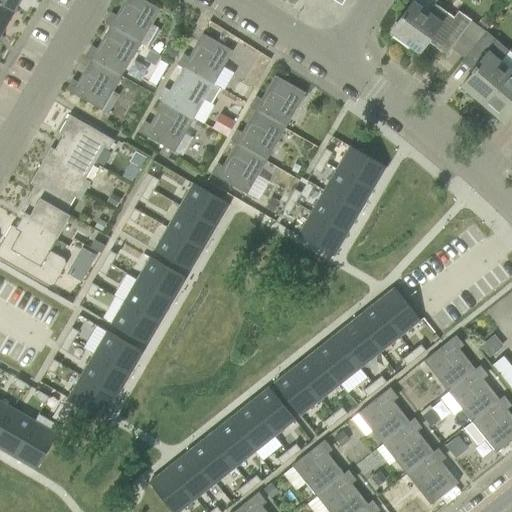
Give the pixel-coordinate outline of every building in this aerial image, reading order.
[(0,0),(0,2),(14,11),(20,0),(0,0)] [(144,0),(124,0),(116,15),(111,12),(105,23),(110,26),(110,25),(141,42),(140,43),(146,46),(157,27),(152,24),(161,9),(144,0)] [(451,49),(471,21),(456,10),(452,16),(434,4),(436,0),(414,0),(413,2),(391,32),(419,52),(427,41),(432,35),(451,49)] [(0,32),(1,33),(14,11),(0,2),(0,32)] [(91,45),(86,55),(85,56),(91,59),(91,58),(117,73),(126,56),(132,58),(140,43),(141,42),(110,25),(110,26),(97,48),(91,45)] [(511,69),(511,54),(496,41),(485,32),(464,58),(463,60),(461,62),(471,70),(473,72),(462,85),(483,103),(510,72),(511,69)] [(202,33),(189,57),(184,54),(177,65),(182,68),(183,67),(209,82),(219,64),(224,67),(233,51),(202,33)] [(163,53),(173,60),(179,50),(168,44),(163,53)] [(160,56),(150,50),(144,60),(155,66),(160,56)] [(72,78),(67,89),(66,90),(85,100),(107,112),(118,95),(112,92),(121,77),(116,74),(117,73),(91,58),(91,59),(78,81),(72,78)] [(219,88),(214,85),(209,82),(183,67),(182,68),(169,90),(164,87),(158,98),(158,99),(163,102),(164,100),(190,115),(189,116),(194,119),(200,122),(219,88)] [(511,74),(510,72),(483,103),(505,122),(511,113),(511,74)] [(256,109),(281,123),(291,106),(296,109),(305,93),(275,75),(256,109)] [(145,120),(139,130),(139,131),(182,156),(193,138),(186,134),(194,119),(189,116),(190,115),(164,100),(163,102),(150,123),(145,120)] [(281,124),(281,123),(256,109),(251,106),(250,107),(255,110),(236,142),(262,157),(272,140),(276,143),(286,126),(281,124)] [(114,140),(70,115),(59,133),(63,135),(59,142),(94,163),(104,147),(109,150),(114,140)] [(216,130),(227,137),(235,123),(224,116),(216,130)] [(262,157),(236,142),(236,143),(231,140),(231,141),(235,143),(217,175),(212,173),(212,174),(247,194),(247,193),(243,190),(253,173),(257,175),(266,160),(262,157)] [(94,163),(59,142),(55,149),(51,147),(30,183),(34,185),(30,193),(66,213),(66,212),(75,197),(80,200),(90,182),(85,179),(94,163)] [(337,169),(373,190),(386,167),(350,146),(349,147),(337,169)] [(319,158),(326,162),(332,152),(325,148),(319,158)] [(140,167),(145,158),(136,153),(131,162),(140,167)] [(319,158),(313,169),(320,173),(326,162),(319,158)] [(297,173),(300,166),(294,164),(292,171),(297,173)] [(360,212),(373,190),(337,169),(324,191),(360,212)] [(158,179),(152,189),(159,194),(165,183),(158,179)] [(229,204),(193,183),(180,206),(216,227),(229,204)] [(146,200),(153,204),(159,194),(152,189),(146,200)] [(294,189),(288,199),(295,203),(301,193),(294,189)] [(311,213),(347,233),(360,212),(324,191),(311,213)] [(24,213),(20,220),(56,240),(70,215),(66,212),(66,213),(30,193),(20,210),(24,213)] [(117,207),(122,199),(112,193),(107,201),(117,207)] [(273,211),(279,201),(272,197),(266,207),(273,211)] [(289,213),(295,203),(288,199),(282,209),(289,213)] [(167,228),(203,249),(216,227),(180,206),(167,228)] [(140,226),(146,215),(139,211),(133,222),(140,226)] [(311,213),(298,235),(334,256),(347,233),(311,213)] [(102,231),(107,223),(99,219),(95,227),(102,231)] [(0,257),(49,286),(54,285),(66,263),(65,259),(50,250),(56,240),(20,220),(16,227),(12,224),(0,245),(0,257)] [(167,228),(154,250),(190,271),(203,249),(167,228)] [(101,253),(105,246),(95,240),(90,247),(101,253)] [(76,258),(90,266),(96,256),(82,248),(76,258)] [(122,257),(115,253),(109,263),(116,267),(122,257)] [(186,278),(150,257),(137,280),(173,301),(186,278)] [(109,263),(103,274),(110,278),(116,267),(109,263)] [(124,302),(160,323),(173,301),(137,280),(124,302)] [(90,296),(97,300),(103,289),(96,285),(90,296)] [(399,337),(420,320),(394,288),(374,304),(399,337)] [(147,345),(160,323),(124,302),(111,325),(147,345)] [(374,304),(354,320),(380,352),(399,337),(374,304)] [(360,368),(380,352),(354,320),(334,336),(360,368)] [(73,342),(79,331),(72,327),(66,337),(73,342)] [(94,354),(130,375),(143,352),(107,331),(94,354)] [(456,336),(456,335),(423,361),(448,391),(480,365),(475,369),(452,340),(456,336)] [(334,336),(314,351),(340,384),(360,368),(334,336)] [(73,342),(66,337),(60,348),(67,352),(73,342)] [(416,358),(426,350),(421,344),(411,352),(416,358)] [(320,399),(340,384),(314,351),(295,367),(320,399)] [(416,358),(411,352),(402,359),(407,365),(416,358)] [(94,354),(81,376),(117,397),(130,375),(94,354)] [(508,368),(499,357),(493,362),(502,373),(508,368)] [(47,369),(54,373),(60,363),(53,359),(47,369)] [(480,366),(480,365),(448,391),(472,422),(504,396),(504,395),(499,399),(476,370),(480,366)] [(295,367),(274,383),(300,416),(320,399),(295,367)] [(381,375),(372,383),(377,389),(386,382),(381,375)] [(104,419),(117,397),(81,376),(68,398),(104,419)] [(23,391),(27,384),(17,378),(12,385),(23,391)] [(368,397),(377,389),(372,383),(363,391),(368,397)] [(295,420),(269,387),(249,403),(274,436),(295,420)] [(386,392),(391,388),(390,387),(358,413),(358,414),(361,412),(374,428),(371,430),(382,444),(385,443),(385,442),(410,422),(415,418),(414,417),(409,421),(386,392)] [(38,391),(34,398),(45,404),(49,397),(38,391)] [(511,439),(511,415),(500,400),(504,396),(472,422),(496,452),(511,439)] [(61,404),(71,410),(75,403),(65,397),(61,404)] [(0,430),(13,409),(0,401),(0,430)] [(249,403),(229,419),(255,452),(274,436),(249,403)] [(347,413),(342,407),(333,414),(338,421),(347,413)] [(440,419),(432,408),(422,416),(430,426),(440,419)] [(35,421),(13,409),(0,430),(0,449),(14,457),(35,421)] [(323,422),(328,428),(338,421),(333,414),(323,422)] [(235,467),(255,452),(229,419),(209,435),(235,467)] [(35,421),(14,457),(36,470),(57,434),(35,421)] [(439,449),(438,448),(433,451),(410,422),(385,442),(385,443),(398,459),(395,461),(406,475),(409,473),(408,473),(434,452),(439,449)] [(341,446),(350,439),(343,430),(334,437),(341,446)] [(189,450),(215,483),(235,467),(209,435),(189,450)] [(457,436),(446,446),(456,458),(468,448),(457,436)] [(325,440),(324,440),(292,465),(293,466),(284,474),(296,489),(305,483),(316,497),(319,495),(344,475),(349,471),(348,470),(343,474),(320,444),(325,440)] [(296,443),(286,451),(291,457),(301,449),(296,443)] [(215,483),(189,450),(170,466),(195,499),(215,483)] [(282,464),(291,457),(286,451),(277,458),(282,464)] [(458,483),(434,452),(408,473),(409,473),(417,484),(415,486),(431,505),(458,483)] [(178,511),(195,499),(170,466),(149,482),(172,511),(178,511)] [(386,480),(379,471),(371,478),(378,486),(386,480)] [(256,475),(247,482),(252,489),(261,481),(256,475)] [(373,501),(372,500),(367,504),(344,475),(319,495),(316,497),(308,503),(315,511),(359,511),(368,505),(373,501)] [(243,496),(252,489),(247,482),(238,490),(243,496)] [(271,498),(279,492),(272,483),(264,489),(271,498)] [(388,508),(401,500),(394,488),(380,496),(388,508)] [(266,511),(254,496),(259,493),(259,492),(233,511),(266,511)]
